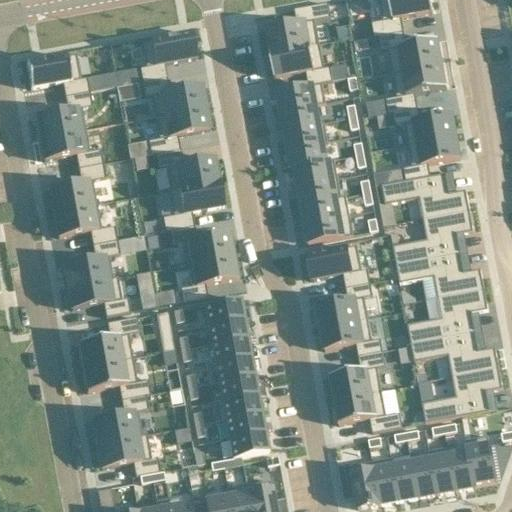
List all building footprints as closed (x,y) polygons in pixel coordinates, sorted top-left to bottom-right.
[(379,0),(383,24),(373,26),(375,40),(380,39),(405,35),(402,21),(434,15),(430,0),(379,0)] [(297,26),(267,32),(272,55),(319,47),(315,24),(332,20),(329,6),(295,13),(297,26)] [(407,48),(405,35),(380,39),(383,53),(389,52),(393,76),(443,67),(439,43),(407,48)] [(146,70),(140,72),(142,86),(167,81),(165,67),(196,61),(191,36),(141,45),(146,70)] [(272,55),(270,56),(275,81),(305,76),(308,89),(323,87),(334,85),(331,71),(325,72),(320,46),(319,47),(272,55)] [(76,57),(26,66),(31,92),(63,86),(65,100),(90,95),(87,81),(81,82),(76,57)] [(398,101),(387,103),(389,116),(419,110),(416,97),(448,92),(443,67),(393,76),(398,101)] [(357,80),(349,82),(351,94),(359,93),(357,80)] [(167,81),(142,86),(145,100),(151,99),(155,121),(205,111),(201,89),(170,95),(167,81)] [(308,89),(278,95),(281,115),(327,106),(323,87),(308,89)] [(68,114),(36,119),(40,142),(86,133),(81,111),(92,109),(90,95),(65,100),(68,114)] [(327,106),(281,115),(285,134),(325,126),(325,125),(320,126),(317,109),(327,107),(327,106)] [(356,108),(348,110),(350,122),(358,120),(356,108)] [(419,110),(389,116),(390,117),(394,116),(396,128),(405,126),(409,148),(457,140),(453,117),(421,123),(419,110)] [(159,142),(148,144),(151,158),(180,153),(178,139),(209,133),(205,111),(155,121),(159,142)] [(358,120),(350,122),(352,134),(360,132),(358,120)] [(325,126),(285,134),(288,153),(329,145),(325,126)] [(86,133),(40,142),(44,164),(76,158),(78,172),(103,167),(100,153),(90,155),(86,133)] [(413,170),(404,172),(407,184),(431,179),(429,168),(461,162),(457,140),(409,148),(413,170)] [(329,145),(288,153),(292,171),(335,163),(335,162),(327,164),(324,147),(329,146),(329,145)] [(363,146),(355,148),(357,160),(365,158),(363,146)] [(180,153),(151,158),(151,159),(156,158),(158,172),(166,170),(170,194),(169,194),(169,195),(219,186),(219,185),(218,185),(213,161),(183,167),(180,153)] [(365,158),(357,160),(359,172),(367,170),(365,158)] [(335,163),(292,171),(292,172),(295,172),(298,190),(339,182),(335,163)] [(81,186),(50,191),(54,216),(97,208),(92,184),(106,181),(103,167),(78,172),(81,186)] [(431,180),(382,188),(386,208),(420,202),(424,222),(470,214),(467,193),(457,195),(451,196),(447,177),(431,180)] [(339,182),(298,190),(302,209),(347,200),(347,199),(342,200),(339,182)] [(370,184),(362,185),(364,197),(372,196),(370,184)] [(173,219),(163,221),(165,235),(195,230),(192,216),(224,210),(219,186),(169,195),(173,219)] [(372,196),(364,197),(366,209),(374,207),(372,196)] [(347,200),(302,209),(305,228),(351,219),(347,200)] [(97,208),(54,216),(59,241),(90,235),(93,249),(117,244),(115,230),(101,232),(97,208)] [(428,243),(394,249),(397,268),(462,256),(458,237),(465,236),(474,234),(470,214),(424,222),(428,243)] [(351,219),(305,228),(309,247),(354,239),(351,219)] [(377,222),(369,224),(371,236),(379,234),(377,222)] [(195,230),(165,235),(170,234),(172,248),(184,246),(188,268),(233,260),(229,238),(197,243),(195,230)] [(95,262),(64,268),(68,290),(118,281),(118,280),(113,281),(109,260),(120,258),(117,244),(93,249),(95,262)] [(358,249),(308,258),(313,284),(344,278),(346,290),(371,286),(368,273),(362,274),(358,249)] [(462,256),(397,268),(401,287),(435,281),(438,301),(485,293),(481,272),(472,274),(465,275),(462,256)] [(191,290),(181,292),(183,306),(208,302),(205,288),(237,282),(233,260),(188,268),(191,290)] [(118,281),(68,290),(72,312),(103,307),(106,320),(130,316),(128,302),(122,303),(118,281)] [(349,303),(317,309),(321,331),(369,322),(365,301),(373,299),(371,286),(346,290),(349,303)] [(442,322),(408,328),(412,347),(476,335),(473,316),(479,315),(489,313),(485,293),(438,301),(442,322)] [(241,302),(205,309),(208,329),(244,322),(241,302)] [(181,313),(174,314),(176,326),(184,325),(181,313)] [(168,315),(156,317),(157,328),(169,325),(168,315)] [(110,341),(78,346),(83,371),(133,362),(128,338),(139,336),(136,321),(107,326),(110,341)] [(244,322),(208,329),(212,348),(248,341),(244,322)] [(369,322),(321,331),(325,353),(357,348),(359,361),(384,356),(381,343),(373,344),(369,322)] [(476,335),(412,347),(415,365),(449,359),(453,380),(500,371),(496,351),(486,352),(480,354),(476,335)] [(186,340),(179,341),(181,353),(189,352),(186,340)] [(248,341),(212,348),(215,366),(251,360),(248,341)] [(173,344),(161,347),(162,356),(175,354),(173,344)] [(189,352),(181,353),(183,365),(191,364),(189,352)] [(362,373),(330,379),(335,404),(382,395),(378,371),(386,369),(384,356),(359,361),(362,373)] [(251,360),(215,366),(219,385),(255,379),(251,360)] [(133,362),(83,371),(87,396),(119,390),(121,403),(146,399),(151,398),(148,384),(137,386),(133,362)] [(457,401),(423,407),(426,426),(491,414),(488,395),(494,393),(503,392),(500,371),(453,380),(457,401)] [(193,378),(186,379),(188,391),(196,390),(193,378)] [(255,379),(219,385),(222,404),(258,398),(255,379)] [(196,390),(188,391),(190,403),(198,401),(196,390)] [(382,395),(335,404),(339,428),(371,422),(373,436),(403,431),(400,417),(387,419),(382,395)] [(258,398),(222,404),(226,423),(262,416),(258,398)] [(124,417),(92,423),(97,448),(147,438),(147,437),(142,438),(138,415),(148,413),(146,399),(121,403),(124,417)] [(200,416),(193,417),(195,429),(202,427),(200,416)] [(262,416),(226,423),(229,442),(265,435),(262,416)] [(202,427),(195,429),(197,440),(205,439),(202,427)] [(456,427),(445,429),(446,437),(458,435),(456,427)] [(445,429),(433,431),(434,439),(446,437),(445,429)] [(419,434),(407,436),(408,444),(420,442),(419,434)] [(511,434),(502,436),(503,444),(511,442),(511,434)] [(265,435),(229,442),(233,462),(269,455),(265,435)] [(407,436),(395,438),(397,446),(408,444),(407,436)] [(147,438),(97,448),(101,472),(133,466),(135,480),(160,476),(157,461),(151,463),(147,438)] [(489,439),(467,443),(476,490),(477,490),(476,486),(497,482),(489,439)] [(381,441),(369,443),(370,451),(382,449),(381,441)] [(450,451),(449,451),(456,494),(476,490),(467,443),(466,443),(467,451),(450,454),(450,451)] [(449,451),(430,454),(438,497),(456,494),(449,451)] [(429,458),(412,462),(419,501),(438,497),(430,454),(429,454),(429,458)] [(202,455),(194,457),(196,469),(204,467),(202,455)] [(278,460),(266,462),(268,470),(279,468),(278,460)] [(241,461),(226,463),(227,471),(243,469),(241,461)] [(392,461),(374,465),(382,508),(400,504),(392,461)] [(393,461),(392,461),(400,504),(419,501),(412,462),(411,462),(411,466),(395,469),(393,461)] [(226,463),(211,466),(212,474),(227,471),(226,463)] [(374,465),(351,469),(353,481),(356,500),(358,511),(382,508),(374,465)] [(351,469),(339,471),(341,483),(353,481),(351,469)] [(163,475),(152,477),(153,485),(165,483),(163,475)] [(152,477),(140,479),(141,487),(153,485),(152,477)] [(275,511),(270,484),(246,488),(250,511),(275,511)] [(250,511),(246,488),(227,492),(231,511),(250,511)] [(227,496),(205,500),(207,511),(231,511),(227,492),(227,496)] [(182,511),(180,500),(156,505),(157,511),(182,511)]
